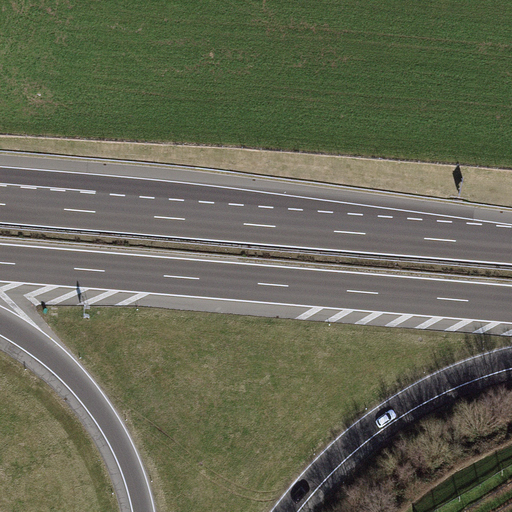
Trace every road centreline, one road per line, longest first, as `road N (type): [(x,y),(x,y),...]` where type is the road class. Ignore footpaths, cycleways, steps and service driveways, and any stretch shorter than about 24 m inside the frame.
road 1 (motorway): [(0,263),(511,306)]
road 2 (motorway): [(511,245),(197,218)]
road 3 (motorway): [(287,511),(338,454),(392,411),(511,360)]
road 4 (motorway): [(0,323),(49,356),(97,407),(130,470),(141,511)]
road 5 (motorway): [(197,218),(86,184),(0,176)]
road 6 (motorway): [(197,218),(0,202)]
